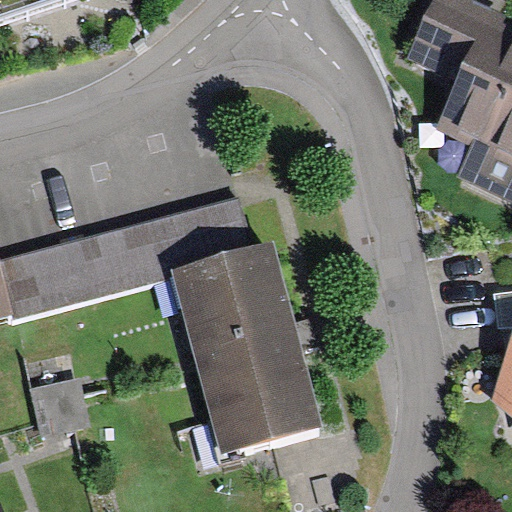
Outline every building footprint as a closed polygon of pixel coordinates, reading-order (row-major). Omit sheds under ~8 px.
[(0,0),(0,25),(74,0),(0,0)] [(511,37),(435,0),(403,64),(465,94),(443,139),(474,154),(460,182),(511,206),(511,37)] [(238,204),(3,265),(17,319),(252,257),(238,204)] [(178,282),(226,458),(318,433),(270,258),(178,282)] [(511,414),(511,374),(492,398),(511,414)] [(70,391),(33,399),(43,444),(80,436),(70,391)]
